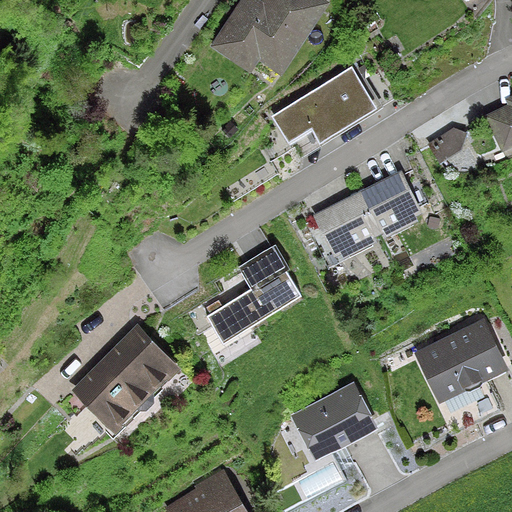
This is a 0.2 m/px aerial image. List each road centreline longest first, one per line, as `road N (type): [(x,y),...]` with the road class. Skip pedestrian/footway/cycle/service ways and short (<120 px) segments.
road 1 (residential): [(50,381),(95,334),(243,221),(511,62)]
road 2 (residential): [(372,511),(511,436)]
road 3 (residential): [(115,123),(206,0)]
